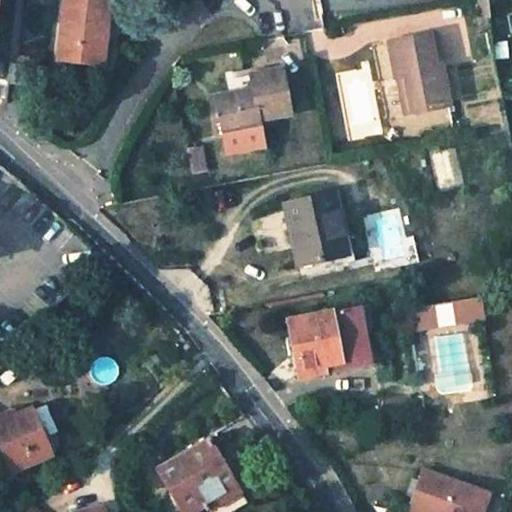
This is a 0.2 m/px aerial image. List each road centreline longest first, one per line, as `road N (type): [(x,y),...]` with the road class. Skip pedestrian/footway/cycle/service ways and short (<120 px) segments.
road 1 (unclassified): [(61,200),(171,297),(292,442),(329,511)]
road 2 (residential): [(221,0),(177,26),(61,200)]
